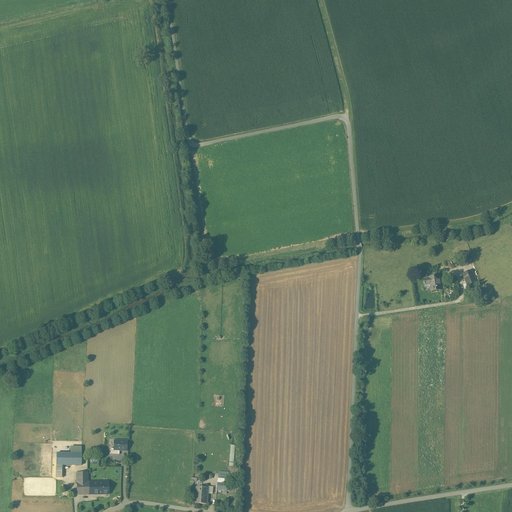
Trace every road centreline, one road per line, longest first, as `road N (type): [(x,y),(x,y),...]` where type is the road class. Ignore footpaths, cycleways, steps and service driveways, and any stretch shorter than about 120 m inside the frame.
road 1 (residential): [(347,511),(360,253),(348,124),(335,116),(189,141),(167,0)]
road 2 (unclassified): [(348,511),(511,484)]
road 3 (track): [(345,120),(318,0)]
